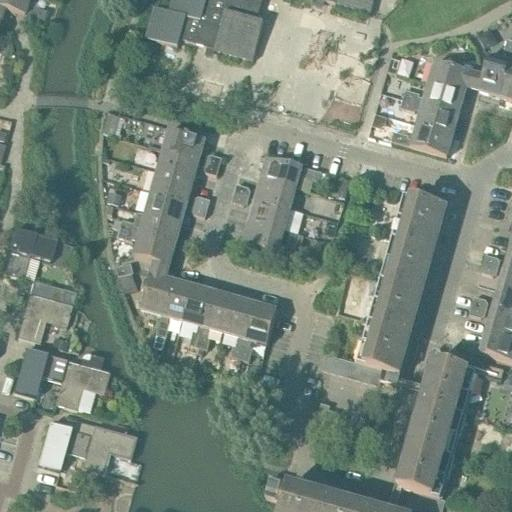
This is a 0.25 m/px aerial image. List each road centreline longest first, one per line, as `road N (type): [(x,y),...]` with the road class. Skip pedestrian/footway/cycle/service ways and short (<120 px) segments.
road 1 (residential): [(473,186),(382,498),(297,474),(303,451),(292,440),(306,386),(286,376),(302,312),(294,295),(221,275),(214,263),(242,146)]
road 2 (residential): [(242,146),(260,128),(473,186)]
road 3 (residential): [(242,146),(122,111)]
